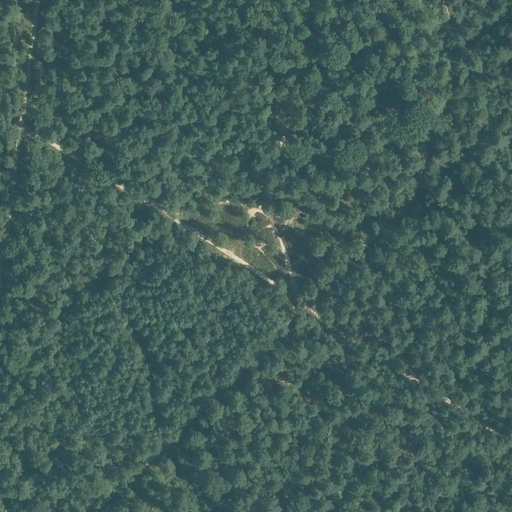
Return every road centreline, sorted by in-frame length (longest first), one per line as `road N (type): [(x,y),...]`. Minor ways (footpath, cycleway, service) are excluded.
road 1 (track): [(20,122),(0,264)]
road 2 (track): [(36,0),(20,122)]
